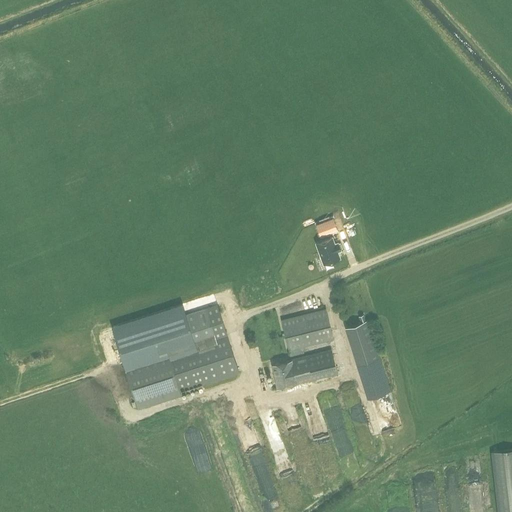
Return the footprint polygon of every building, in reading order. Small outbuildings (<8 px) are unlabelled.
[(316,243),(324,263),(339,257),(337,251),(340,249),(340,248),(338,243),(338,242),(334,243),(332,237),(316,243)] [(239,372),(227,334),(218,304),(185,314),(195,344),(167,353),(167,351),(124,365),(138,407),(180,393),(179,391),(239,372)] [(303,348),(334,341),(327,311),(282,321),(290,357),(304,354),(303,348)] [(372,320),(350,326),(367,388),(332,397),(335,409),(392,393),(372,320)] [(277,387),(336,373),(331,349),(271,364),(277,387)] [(402,404),(391,406),(394,420),(406,417),(402,404)] [(332,437),(367,430),(364,417),(329,423),(332,437)] [(384,442),(386,450),(399,447),(397,439),(384,442)] [(511,511),(511,448),(506,449),(508,474),(500,475),(503,511),(511,511)] [(316,460),(305,464),(310,483),(322,479),(316,460)] [(211,493),(221,491),(219,473),(208,475),(211,493)]
